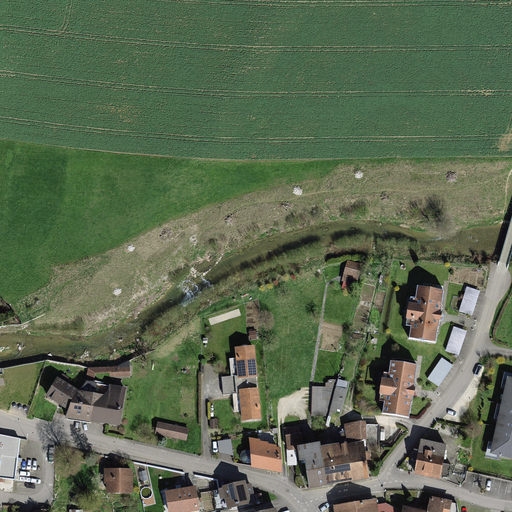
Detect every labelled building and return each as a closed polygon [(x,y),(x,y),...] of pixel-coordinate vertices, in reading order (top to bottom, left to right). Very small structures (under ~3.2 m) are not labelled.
[(363,265),(347,261),(342,283),(357,287),(363,265)] [(486,288),(470,284),(464,308),(479,312),(486,288)] [(428,343),(438,293),(416,289),(413,306),(405,305),(402,321),(410,322),(407,338),(428,343)] [(471,330),(455,325),(452,337),(467,341),(471,330)] [(464,353),(467,341),(452,337),(448,349),(464,353)] [(261,386),(260,342),(240,343),(241,377),(223,377),(223,387),(261,386)] [(416,413),(424,358),(396,354),(387,409),(416,413)] [(457,364),(444,355),(430,377),(443,386),(457,364)] [(21,375),(0,370),(0,398),(23,404),(29,381),(40,383),(44,366),(24,362),(21,375)] [(130,370),(87,369),(87,378),(129,379),(130,370)] [(511,461),(511,377),(504,376),(485,455),(511,461)] [(82,393),(59,378),(47,397),(70,412),(82,393)] [(263,419),(261,386),(223,387),(223,396),(240,396),(240,419),(263,419)] [(70,412),(69,420),(94,425),(96,418),(116,420),(128,389),(108,387),(105,395),(82,393),(70,412)] [(189,431),(159,424),(156,436),(186,443),(189,431)] [(364,425),(342,426),(343,443),(364,443),(364,425)] [(298,426),(283,428),(285,450),(297,449),(301,448),(298,426)] [(0,433),(0,453),(1,453),(0,462),(0,479),(18,483),(25,437),(0,433)] [(363,476),(358,445),(301,448),(297,449),(303,487),(363,476)] [(277,451),(247,446),(243,467),(273,472),(277,451)] [(132,472),(106,471),(105,492),(132,493),(132,472)] [(242,483),(221,487),(226,511),(247,507),(242,483)] [(192,489),(167,492),(169,511),(190,511),(194,511),(192,489)] [(412,511),(400,509),(399,511),(452,511),(454,506),(427,499),(423,511),(412,511)] [(373,511),(372,502),(331,507),(331,511),(373,511)]
